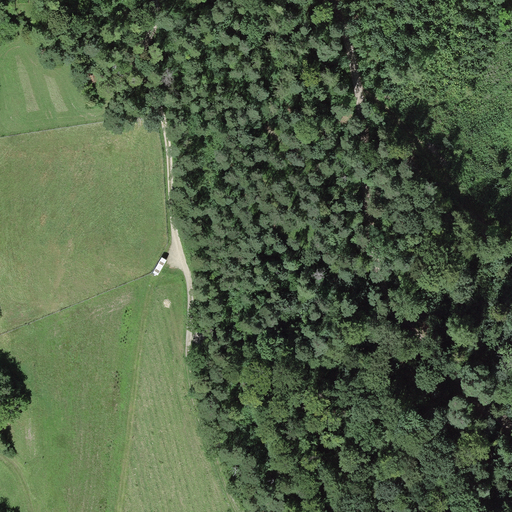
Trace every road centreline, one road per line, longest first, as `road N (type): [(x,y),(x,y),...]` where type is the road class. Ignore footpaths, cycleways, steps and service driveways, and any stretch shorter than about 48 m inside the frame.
road 1 (track): [(151,0),(142,73),(161,118),(173,245),(186,272),(188,387),(236,511)]
road 2 (track): [(511,432),(399,322),(376,281),(349,40),(335,0)]
road 3 (track): [(113,511),(142,287),(153,269),(177,260)]
